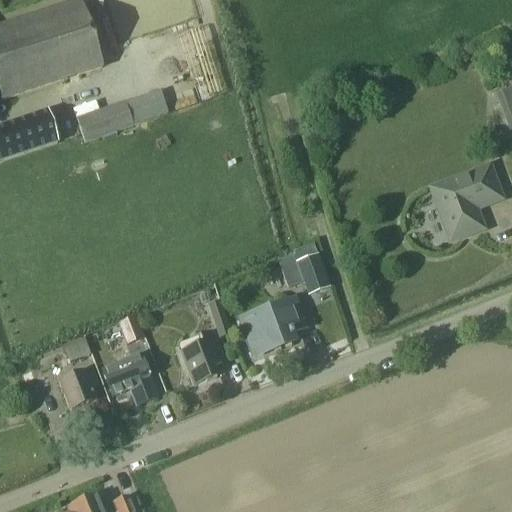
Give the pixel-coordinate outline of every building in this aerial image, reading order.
[(101,72),(78,5),(0,31),(0,95),(3,105),(101,72)] [(507,134),(511,132),(511,90),(494,97),(507,134)] [(124,104),(75,121),(83,146),(132,129),(167,117),(158,93),(124,104)] [(0,165),(56,147),(45,117),(0,132),(0,165)] [(431,192),(450,242),(457,239),(461,241),(470,238),(471,234),(479,231),(473,214),(475,209),(497,201),(486,172),(431,192)] [(292,255),(307,297),(327,290),(311,248),(292,255)] [(286,290),(300,285),(290,259),(277,264),(276,264),(286,290)] [(289,335),(301,331),(291,305),(239,324),(248,350),(266,344),(269,352),(291,344),(289,339),(291,339),(289,335)] [(209,311),(219,342),(227,339),(217,308),(209,311)] [(118,330),(126,350),(144,343),(136,323),(118,330)] [(221,364),(209,333),(196,338),(199,346),(176,355),(191,392),(215,383),(209,368),(221,364)] [(82,342),(61,349),(67,366),(87,358),(82,342)] [(138,359),(99,375),(110,400),(123,395),(121,390),(126,388),(135,408),(154,401),(147,382),(148,381),(147,378),(146,379),(138,359)] [(97,404),(85,375),(58,385),(69,415),(97,404)] [(17,410),(1,416),(5,428),(21,422),(17,410)] [(126,511),(124,503),(100,511),(97,511),(93,501),(64,511),(126,511)]
